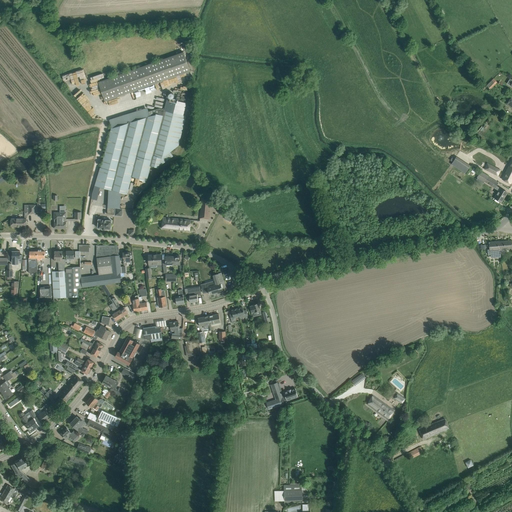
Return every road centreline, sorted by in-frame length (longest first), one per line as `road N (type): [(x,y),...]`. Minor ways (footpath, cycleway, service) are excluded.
road 1 (tertiary): [(28,445),(84,393),(130,321),(254,290)]
road 2 (residential): [(254,290),(232,266),(192,249),(0,236)]
road 3 (tertiary): [(262,287),(498,228)]
road 4 (unclassified): [(351,429),(284,358),(262,287)]
road 5 (track): [(466,236),(396,165),(344,153)]
